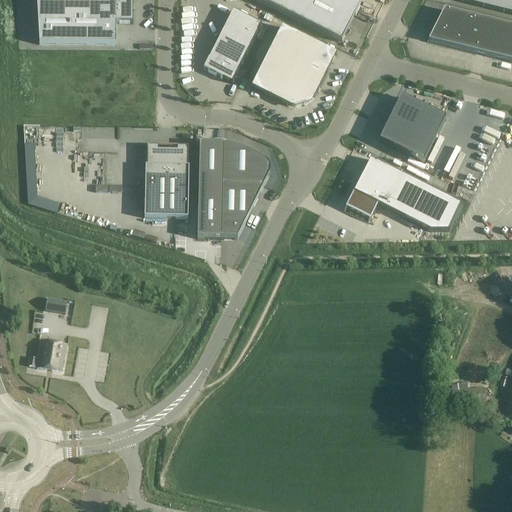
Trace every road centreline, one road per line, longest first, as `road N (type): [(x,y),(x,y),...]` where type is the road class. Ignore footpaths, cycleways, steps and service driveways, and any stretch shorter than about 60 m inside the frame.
road 1 (track): [(189,389),(209,386),(232,368),(295,259),(511,254)]
road 2 (unclassified): [(123,435),(158,417),(194,382),(316,160)]
road 3 (unclassified): [(316,160),(240,121),(173,106),(165,80),(166,0)]
road 4 (unclassified): [(368,61),(511,96)]
